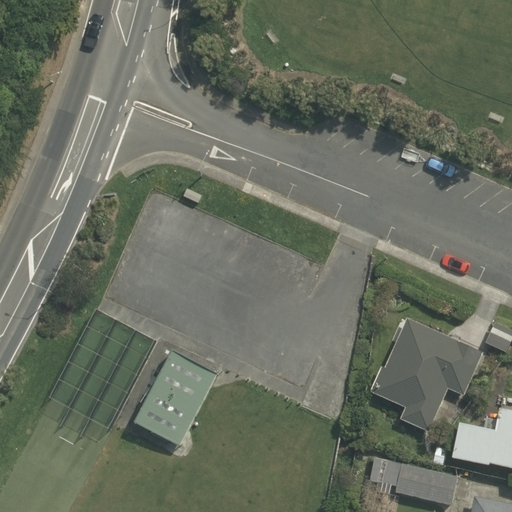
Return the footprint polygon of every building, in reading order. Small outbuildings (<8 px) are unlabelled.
[(401,421),(430,434),(449,392),(465,399),(484,356),(408,322),(408,321),(375,396),(406,410),(401,421)] [(139,423),(182,446),(220,375),(176,352),(139,423)] [(454,460),(511,471),(511,413),(500,411),(496,433),(460,426),(454,460)] [(454,507),(455,507),(460,478),(404,467),(405,462),(376,456),(371,483),(397,489),(396,495),(454,507)] [(511,511),(511,506),(476,498),(473,511),(511,511)]
